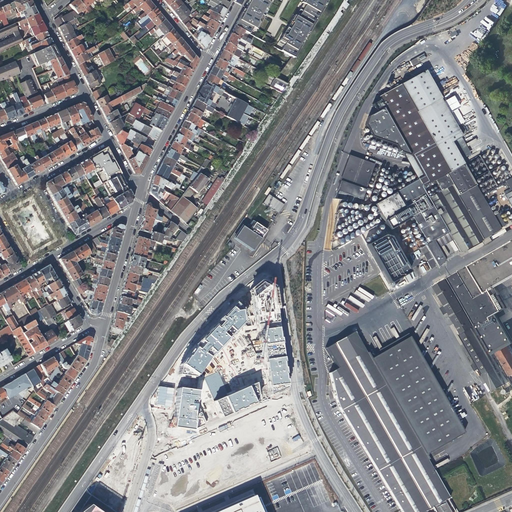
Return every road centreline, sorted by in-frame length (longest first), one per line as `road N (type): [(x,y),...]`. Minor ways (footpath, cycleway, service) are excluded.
road 1 (tertiary): [(270,258),(300,217),(340,109),(384,47),(470,0)]
road 2 (tertiary): [(64,511),(190,335),(270,258)]
road 3 (tertiary): [(101,328),(94,363),(0,497)]
road 4 (residential): [(145,457),(294,392)]
road 5 (tertiary): [(139,192),(205,61)]
road 6 (residential): [(294,392),(270,258)]
road 7 (residential): [(357,511),(294,392)]
road 8 (tertiary): [(135,207),(101,328)]
